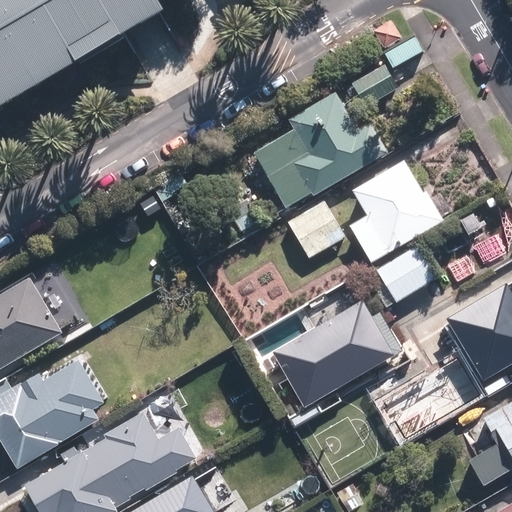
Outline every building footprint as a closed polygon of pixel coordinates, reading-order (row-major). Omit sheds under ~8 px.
[(0,0),(0,108),(164,16),(152,0),(0,0)] [(295,207),(395,148),(378,119),(367,125),(344,87),(296,115),(301,124),(260,148),(295,207)] [(377,259),(398,247),(405,243),(409,240),(449,218),(412,155),(361,185),(376,210),(356,222),(377,259)] [(122,215),(129,228),(136,239),(150,231),(161,251),(191,234),(165,190),(122,215)] [(348,231),(330,198),(294,217),(313,250),(348,231)] [(95,248),(129,228),(122,215),(119,211),(48,252),(75,298),(112,277),(95,248)] [(445,274),(424,241),(373,271),(393,305),(445,274)] [(511,279),(453,313),(490,375),(511,362),(511,279)] [(9,292),(0,297),(0,368),(11,362),(14,366),(37,353),(22,327),(28,323),(9,292)] [(370,295),(281,347),(314,403),(403,351),(370,295)] [(461,343),(428,363),(448,397),(481,378),(461,343)] [(48,368),(0,395),(0,425),(23,464),(107,415),(100,404),(111,397),(87,355),(52,375),(48,368)] [(511,399),(489,412),(504,439),(476,455),(490,481),(511,468),(511,399)] [(112,435),(32,478),(50,511),(115,511),(126,506),(124,503),(137,496),(135,493),(150,485),(151,487),(184,469),(181,465),(202,454),(185,423),(165,434),(150,408),(109,430),(112,435)] [(180,511),(170,492),(132,511),(180,511)] [(501,511),(511,511),(511,499),(499,507),(501,511)]
